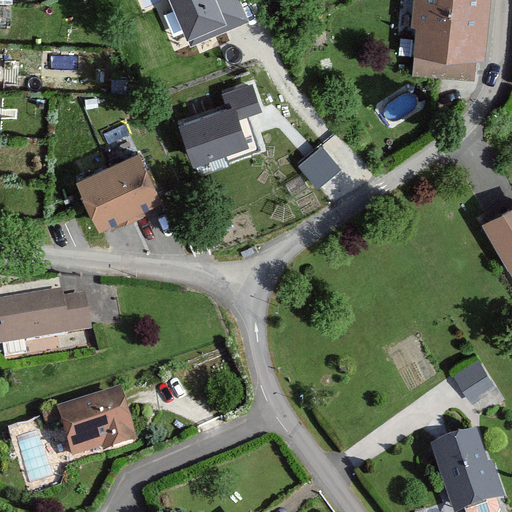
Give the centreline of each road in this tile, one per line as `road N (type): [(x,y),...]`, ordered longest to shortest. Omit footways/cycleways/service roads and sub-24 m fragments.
road 1 (residential): [(504,0),(495,70),(477,115),(437,151),(285,249),(256,287)]
road 2 (residential): [(256,287),(0,254)]
road 3 (residential): [(281,414),(140,476),(122,501)]
road 4 (residential): [(256,287),(251,340),(281,414)]
road 5 (residential): [(281,414),(351,511)]
